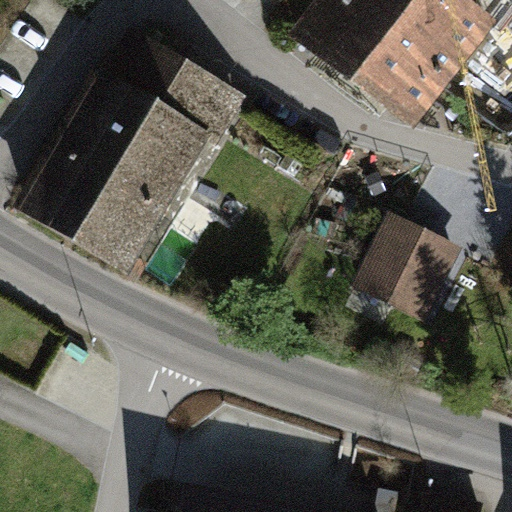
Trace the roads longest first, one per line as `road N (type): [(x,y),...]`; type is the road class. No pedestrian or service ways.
road 1 (residential): [(0,159),(104,22),(187,1),(367,130),(511,171)]
road 2 (tertiary): [(511,453),(178,340),(0,245)]
road 3 (track): [(119,511),(178,340)]
